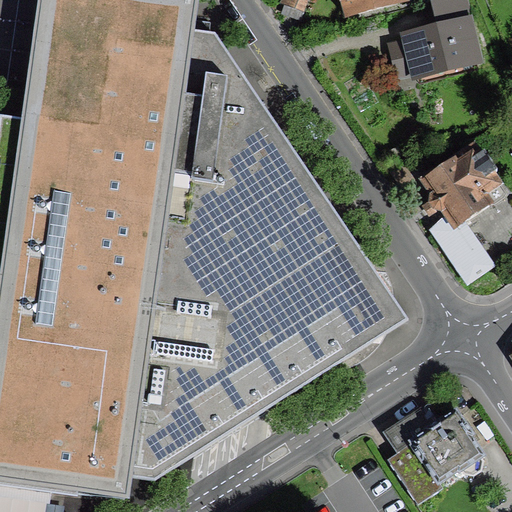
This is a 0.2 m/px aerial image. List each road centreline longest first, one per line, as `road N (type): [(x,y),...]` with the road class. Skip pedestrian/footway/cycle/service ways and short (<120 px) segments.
road 1 (residential): [(465,338),(237,0)]
road 2 (residential): [(185,511),(465,338)]
